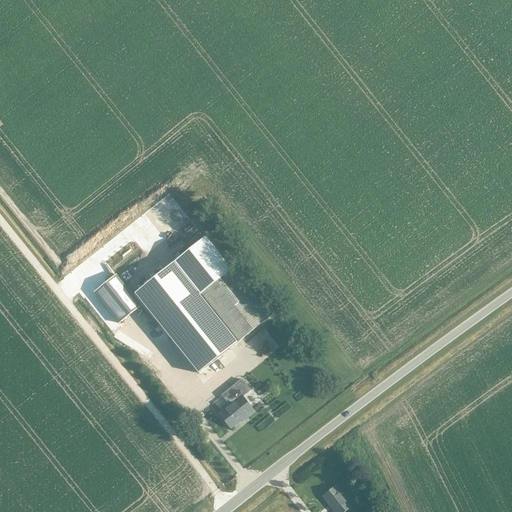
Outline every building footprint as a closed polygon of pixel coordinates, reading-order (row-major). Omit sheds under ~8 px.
[(173,264),(237,343),(270,318),(206,238),(173,264)] [(229,339),(167,258),(128,288),(191,369),(229,339)] [(117,325),(140,307),(116,275),(92,293),(117,325)] [(230,406),(219,414),(230,428),(246,416),(247,418),(254,412),(242,397),(250,390),(241,380),(222,395),(230,406)] [(333,511),(345,511),(352,506),(336,486),(322,497),(333,511)]
